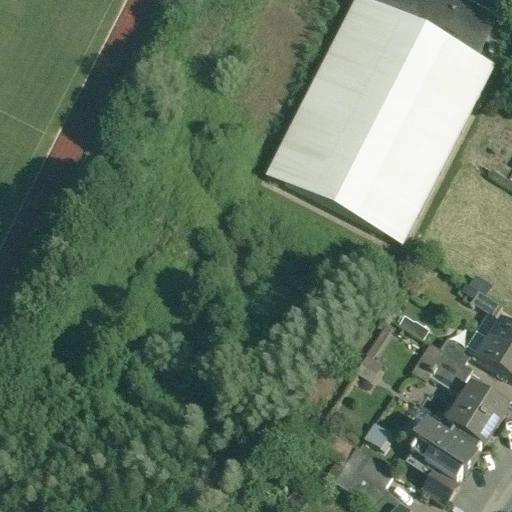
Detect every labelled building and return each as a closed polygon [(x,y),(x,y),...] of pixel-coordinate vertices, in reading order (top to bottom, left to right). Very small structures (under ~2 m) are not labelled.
[(498,21),(456,0),(349,0),(357,4),(266,182),(401,251),(493,71),(477,62),(498,21)] [(502,311),(478,296),(471,308),(495,323),(502,311)] [(511,331),(503,326),(490,345),(511,358),(511,331)] [(511,358),(490,345),(479,337),(468,353),(480,361),(478,364),(511,385),(511,358)] [(471,359),(448,344),(440,355),(445,358),(464,370),(465,370),(471,359)] [(464,370),(445,358),(436,372),(434,370),(430,377),(432,378),(430,382),(437,386),(438,385),(432,381),(438,371),(471,392),(471,391),(464,387),(472,375),(465,370),(464,370)] [(422,401),(429,384),(413,378),(406,395),(422,401)] [(476,396),(454,431),(448,427),(448,428),(453,432),(483,451),(507,414),(477,395),(471,391),(471,392),(476,396)] [(371,441),(391,454),(400,440),(380,426),(371,441)] [(478,461),(426,426),(413,446),(416,448),(411,457),(436,473),(457,487),(463,479),(465,480),(478,461)] [(395,477),(356,452),(334,486),(361,503),(369,511),(402,511),(403,511),(385,493),(395,477)] [(457,487),(436,473),(422,495),(445,511),(459,489),(457,487)]
